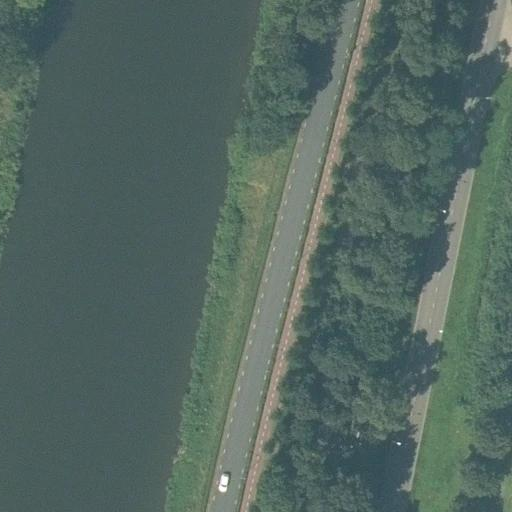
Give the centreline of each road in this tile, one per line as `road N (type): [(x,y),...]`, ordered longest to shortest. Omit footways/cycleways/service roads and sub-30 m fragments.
road 1 (tertiary): [(224,511),(346,0)]
road 2 (unclassified): [(400,511),(499,0)]
